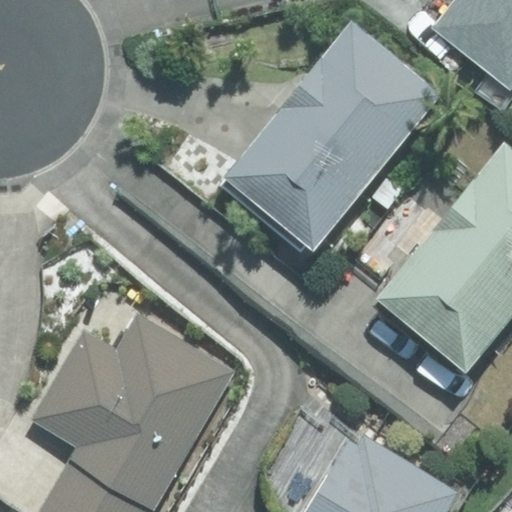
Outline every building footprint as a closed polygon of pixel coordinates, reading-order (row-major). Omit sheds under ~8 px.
[(511,0),(458,0),(430,34),(504,95),(511,85),(511,0)] [(350,27),(220,186),(305,256),(435,98),(350,27)] [(511,162),(497,151),(373,307),(463,378),(511,317),(511,162)] [(385,182),(369,201),(384,212),(399,194),(385,182)] [(27,425),(73,451),(38,511),(149,511),(229,374),(132,319),(113,351),(80,333),(27,425)] [(441,511),(452,495),(361,439),(352,453),(341,446),(300,511),(441,511)]
